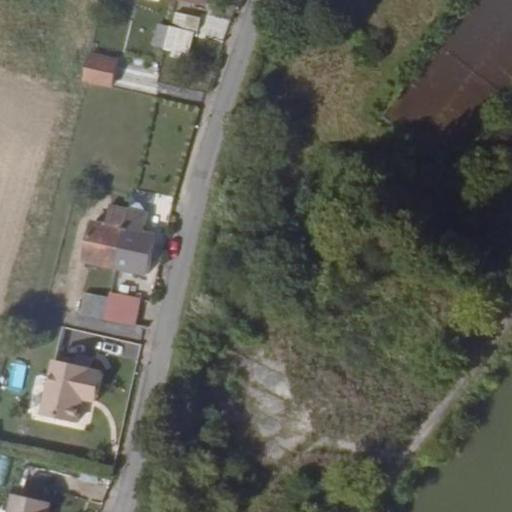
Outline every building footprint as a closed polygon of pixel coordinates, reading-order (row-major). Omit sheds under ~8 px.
[(174,16),(173,29),(195,30),(196,17),(174,16)] [(177,31),(167,29),(163,49),(173,51),(177,31)] [(195,36),(177,31),(173,51),(191,55),(195,36)] [(81,85),(112,87),(113,56),(82,55),(81,85)] [(127,264),(141,201),(120,196),(115,221),(96,217),(87,256),(127,264)] [(141,201),(127,264),(155,270),(163,232),(155,230),(160,206),(141,201)] [(336,343),(396,368),(444,308),(394,269),(336,343)] [(152,300),(121,293),(119,299),(116,317),(147,325),(152,300)] [(119,299),(96,294),(92,312),(116,317),(119,299)] [(356,421),(396,368),(336,343),(305,381),(354,418),(356,421)] [(117,367),(68,356),(55,414),(90,422),(96,395),(97,387),(113,391),(117,367)] [(0,485),(5,487),(11,457),(0,454),(0,485)] [(54,511),(57,502),(20,494),(16,511),(54,511)]
